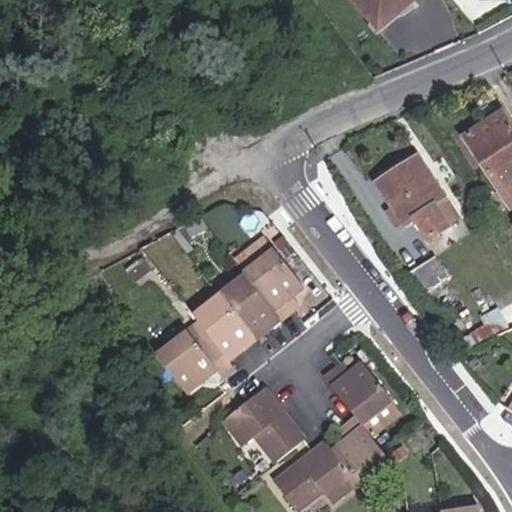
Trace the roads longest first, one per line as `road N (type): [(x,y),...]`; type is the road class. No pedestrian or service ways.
road 1 (residential): [(511,58),(359,125),(298,165),(373,288)]
road 2 (track): [(0,302),(298,165)]
road 3 (residential): [(373,288),(511,461)]
road 4 (residential): [(373,288),(275,369)]
